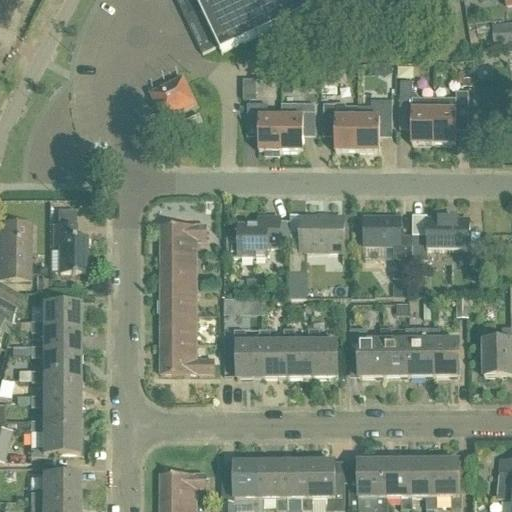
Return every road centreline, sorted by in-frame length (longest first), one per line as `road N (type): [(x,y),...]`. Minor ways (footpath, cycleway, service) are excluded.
road 1 (residential): [(511,426),(125,427)]
road 2 (residential): [(511,187),(228,184)]
road 3 (residential): [(125,427),(127,183)]
road 4 (residential): [(228,75),(286,63),(422,0)]
road 5 (residential): [(127,183),(108,86),(148,36)]
road 6 (residential): [(75,0),(0,140)]
